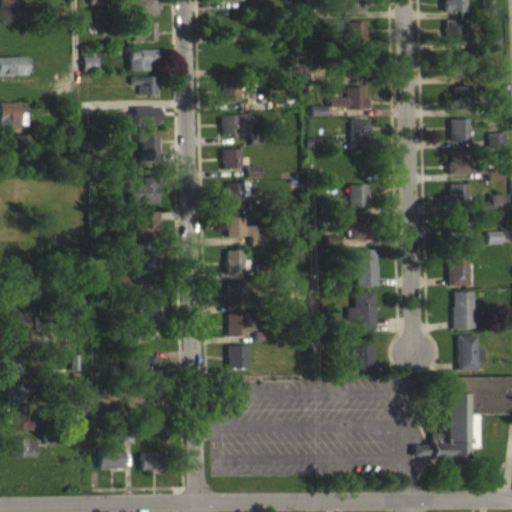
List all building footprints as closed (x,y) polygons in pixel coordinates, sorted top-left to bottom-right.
[(236,0),(217,0),(218,9),(237,9),(236,0)] [(340,0),(341,21),(362,21),(361,0),(340,0)] [(464,0),(445,0),(446,8),(442,8),(442,20),(465,20),(464,0)] [(128,24),(156,24),(155,3),(128,3),(128,24)] [(21,5),(0,4),(0,24),(20,25),(21,5)] [(461,29),(443,30),(444,53),(471,52),(470,41),(462,41),(461,29)] [(129,50),(154,50),(155,32),(130,31),(129,50)] [(364,52),(363,31),(346,31),(347,53),(364,52)] [(484,56),(499,56),(499,46),(483,46),(484,56)] [(126,79),(147,79),(147,72),(154,72),(154,58),(126,58),(126,79)] [(365,85),(365,62),(346,63),(347,85),(365,85)] [(449,85),(469,85),(468,62),(449,62),(449,85)] [(0,83),(28,83),(28,65),(0,65),(0,83)] [(95,80),(95,65),(79,65),(80,80),(95,80)] [(154,85),(129,85),(129,93),(136,94),(136,103),(154,103),(154,85)] [(49,90),(50,108),(70,107),(69,90),(49,90)] [(220,110),(238,110),(237,90),(219,90),(220,110)] [(452,95),(452,106),(448,106),(448,118),(471,117),(471,95),(452,95)] [(364,117),(363,96),(344,96),(344,106),(327,107),(327,118),(364,117)] [(79,121),(95,122),(95,111),(80,110),(79,121)] [(0,135),(24,135),(23,112),(0,112),(0,135)] [(309,115),(309,125),(324,124),(324,115),(309,115)] [(130,117),(130,133),(158,133),(158,117),(130,117)] [(246,123),(219,124),(219,144),(247,143),(246,123)] [(467,127),(447,128),(448,150),(468,150),(467,127)] [(367,151),(366,128),(348,128),(348,151),(367,151)] [(154,171),(155,141),(133,140),(133,152),(138,152),(138,170),(154,171)] [(502,142),(485,142),(486,156),(502,155),(502,142)] [(220,178),(239,177),(238,157),(219,158),(220,178)] [(446,184),(482,182),(482,172),(469,173),(468,160),(449,160),(450,171),(445,172),(446,184)] [(259,186),(259,175),(245,174),(245,186),(259,186)] [(155,212),(155,188),(135,187),(135,193),(127,193),(127,212),(155,212)] [(247,209),(247,191),(222,192),(222,210),(247,209)] [(365,193),(346,194),(346,217),(366,216),(365,193)] [(447,193),(447,204),(441,204),(441,218),(463,218),(464,193),(447,193)] [(157,221),(127,222),(128,248),(157,247),(157,221)] [(368,225),(347,226),(347,248),(369,248),(368,225)] [(255,234),(241,235),(241,226),(222,226),(223,246),(248,245),(248,255),(262,254),(261,243),(255,243),(255,234)] [(499,240),(484,240),(484,253),(499,252),(499,240)] [(324,245),(324,255),(337,255),(337,245),(324,245)] [(138,280),(156,280),(155,253),(129,254),(129,265),(138,265),(138,280)] [(353,295),(374,295),(374,258),(353,259),(353,274),(349,274),(349,283),(353,283),(353,295)] [(223,282),(243,281),(243,259),(222,259),(223,282)] [(445,295),(466,294),(464,259),(444,260),(445,295)] [(15,312),(32,312),(32,289),(15,289),(15,312)] [(243,291),(223,291),(223,313),(243,313),(243,291)] [(470,300),(448,301),(449,338),(471,337),(471,329),(477,329),(476,315),(470,315),(470,300)] [(350,339),(372,339),(371,301),(350,301),(351,316),(343,317),(344,335),(350,335),(350,339)] [(141,330),(160,330),(159,308),(140,308),(141,330)] [(26,322),(6,322),(7,354),(26,353),(26,322)] [(224,344),(249,343),(249,322),(224,323),(224,344)] [(267,340),(253,341),(253,351),(267,350),(267,340)] [(474,379),(474,371),(480,371),(480,358),(474,358),(473,344),(453,344),(454,380),(474,379)] [(349,379),(370,379),(370,346),(349,346),(349,379)] [(245,377),(245,354),(224,355),(224,377),(245,377)] [(5,384),(28,384),(28,376),(22,376),(22,365),(5,366),(5,384)] [(157,366),(130,367),(130,383),(158,382),(157,366)] [(5,411),(24,412),(25,394),(5,393),(5,411)] [(442,403),(442,442),(427,442),(428,454),(410,454),(410,465),(428,465),(428,473),(465,472),(464,402),(442,403)] [(7,438),(33,439),(33,431),(25,430),(25,420),(8,420),(7,438)] [(33,466),(34,448),(8,447),(8,465),(33,466)] [(121,457),(96,458),(96,478),(121,477),(121,457)] [(137,462),(138,480),(160,479),(159,461),(137,462)]
